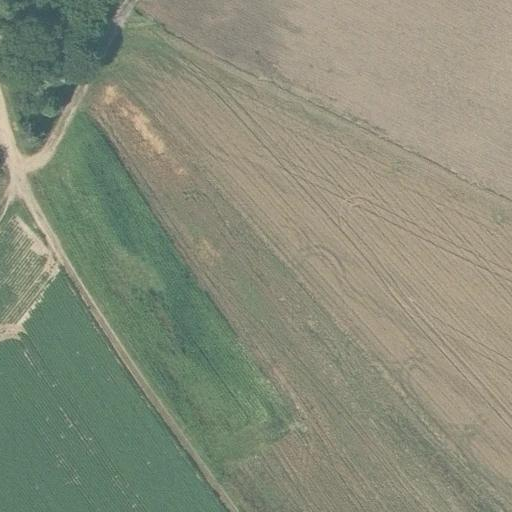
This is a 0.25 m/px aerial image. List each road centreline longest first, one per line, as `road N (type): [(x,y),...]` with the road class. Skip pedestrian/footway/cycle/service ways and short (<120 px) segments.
road 1 (unclassified): [(233,511),(47,240),(23,179)]
road 2 (unknown): [(100,0),(62,51),(38,53),(0,39)]
